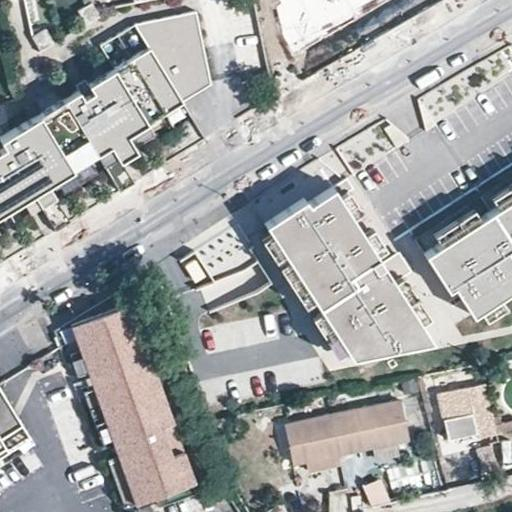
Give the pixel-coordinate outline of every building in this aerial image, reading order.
[(278,0),(281,3),(275,7),(286,43),(294,55),(389,0),(278,0)] [(116,66),(0,134),(0,212),(36,191),(59,229),(74,220),(50,182),(101,151),(124,189),(139,180),(116,143),(132,134),(214,83),(199,10),(138,21),(103,42),(116,66)] [(416,101),(430,125),(455,110),(441,86),(416,101)] [(132,134),(116,143),(123,154),(138,145),(132,134)] [(307,203),(304,198),(264,224),(270,233),(284,254),(288,260),(313,300),(321,311),(346,351),(351,358),(433,341),(421,323),(394,282),(403,276),(411,271),(402,256),(385,267),(376,255),(363,234),(352,218),(339,197),(349,191),(353,188),(346,178),(307,203)] [(511,181),(488,197),(494,206),(511,194),(511,181)] [(349,191),(339,197),(352,218),(362,212),(349,191)] [(446,288),(452,285),(471,314),(478,309),(499,296),(508,290),(511,287),(511,194),(494,206),(477,217),(438,242),(423,252),(446,288)] [(471,208),(432,233),(438,242),(477,217),(471,208)] [(256,267),(250,251),(234,227),(185,258),(196,289),(256,267)] [(386,249),(373,228),(363,234),(376,255),(386,249)] [(259,240),(273,261),(284,254),(270,233),(259,240)] [(302,307),(313,300),(288,260),(277,267),(302,307)] [(403,276),(394,282),(421,323),(430,317),(403,276)] [(478,309),(484,319),(505,305),(499,296),(478,309)] [(198,487),(134,309),(72,331),(90,379),(70,386),(79,410),(98,403),(137,509),(198,487)] [(346,351),(321,311),(309,318),(335,358),(346,351)] [(0,458),(34,437),(0,382),(0,458)] [(483,385),(438,394),(447,439),(475,433),(476,441),(493,438),(483,385)] [(400,397),(332,412),(340,450),(410,436),(400,397)] [(340,450),(332,412),(286,423),(294,460),(307,457),(309,467),(342,460),(340,450)] [(383,481),(363,486),(369,509),(389,503),(383,481)]
